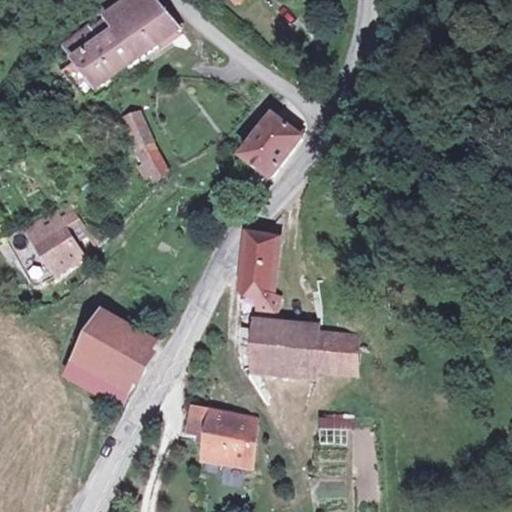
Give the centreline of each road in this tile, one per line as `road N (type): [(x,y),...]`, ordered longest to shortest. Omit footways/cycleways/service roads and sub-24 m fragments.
road 1 (tertiary): [(162,378),(256,212),(337,130),(375,21),(371,0)]
road 2 (track): [(289,93),(135,217),(69,287),(25,298),(0,290)]
road 3 (track): [(226,265),(234,369),(289,449),(302,511)]
road 4 (tertiary): [(93,511),(162,378)]
road 5 (residential): [(149,511),(172,433),(162,378)]
